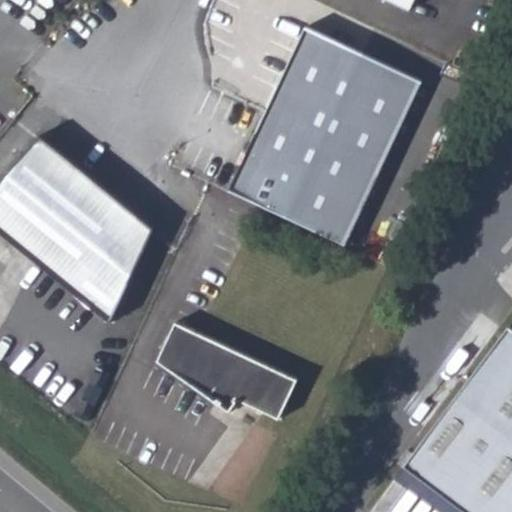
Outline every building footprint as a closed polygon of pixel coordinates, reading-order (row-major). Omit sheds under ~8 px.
[(393,0),(413,9),(417,0),(393,0)] [(231,187),(345,241),(422,77),(363,49),(306,23),(231,187)] [(468,70),(479,77),(486,62),(475,56),(468,70)] [(0,173),(0,182),(47,214),(19,248),(102,320),(147,226),(36,132),(0,173)] [(0,233),(19,248),(47,214),(0,182),(0,233)] [(154,357),(229,410),(238,394),(278,412),(295,374),(173,316),(154,357)] [(511,511),(511,321),(403,459),(470,511),(511,511)]
